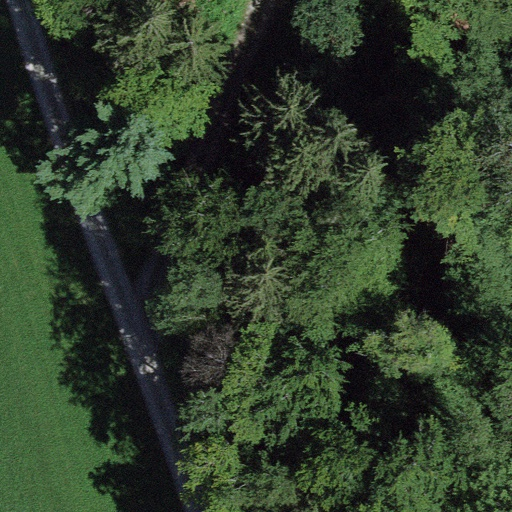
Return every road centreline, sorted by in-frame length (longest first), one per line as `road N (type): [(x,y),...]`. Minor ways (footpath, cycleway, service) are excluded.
road 1 (track): [(18,0),(200,511)]
road 2 (track): [(271,0),(131,326)]
